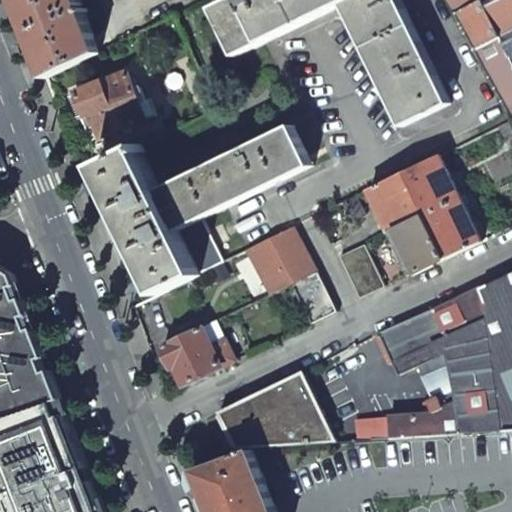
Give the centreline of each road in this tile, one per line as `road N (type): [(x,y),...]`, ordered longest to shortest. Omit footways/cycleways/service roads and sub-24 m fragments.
road 1 (tertiary): [(46,218),(156,511)]
road 2 (tertiary): [(0,96),(46,218)]
